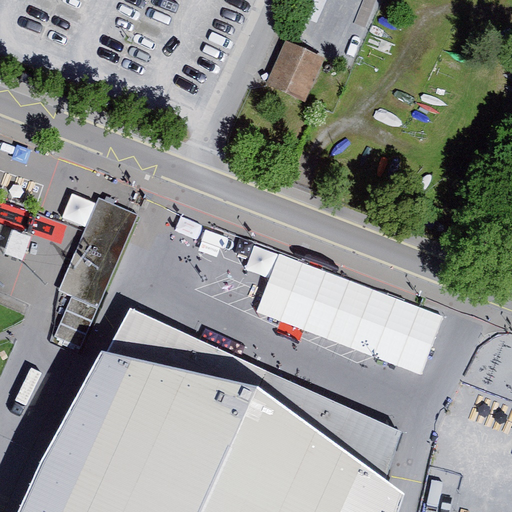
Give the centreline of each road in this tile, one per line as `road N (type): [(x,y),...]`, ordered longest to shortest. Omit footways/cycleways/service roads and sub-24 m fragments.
road 1 (tertiary): [(186,174),(462,279)]
road 2 (residential): [(462,279),(410,403),(403,511)]
road 3 (tertiary): [(0,101),(186,174)]
road 4 (residential): [(268,0),(186,174)]
